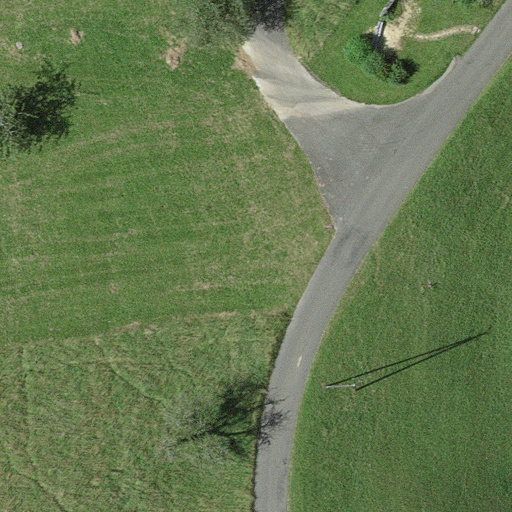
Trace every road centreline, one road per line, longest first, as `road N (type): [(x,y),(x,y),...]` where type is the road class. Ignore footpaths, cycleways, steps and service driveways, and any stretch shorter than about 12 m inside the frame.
road 1 (unclassified): [(274,511),(269,467),(297,342),(391,172)]
road 2 (unclassified): [(266,0),(271,52),(330,139),(391,172)]
road 3 (unclassified): [(391,172),(511,23)]
